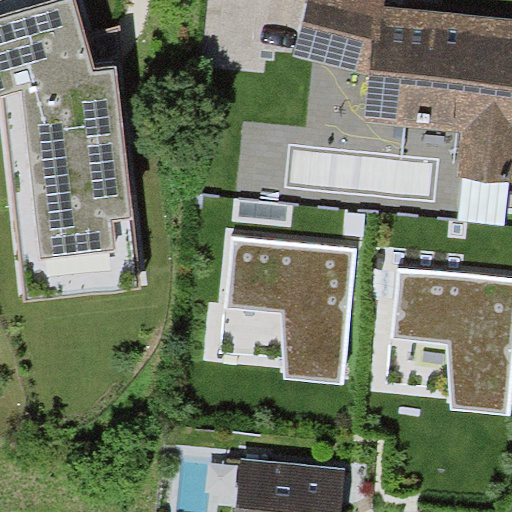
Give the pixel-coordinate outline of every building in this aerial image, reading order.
[(95,69),(75,0),(0,0),(0,94),(4,93),(23,300),(139,288),(116,66),(95,69)] [(511,182),(511,20),(396,9),(395,18),(377,16),(367,117),(462,127),(457,177),(511,182)] [(342,380),(354,249),(233,235),(221,351),(284,355),(285,377),(342,380)] [(511,392),(511,279),(398,268),(387,382),(450,388),(452,408),(510,414),(511,392)] [(340,511),(344,467),(240,458),(234,511),(340,511)]
